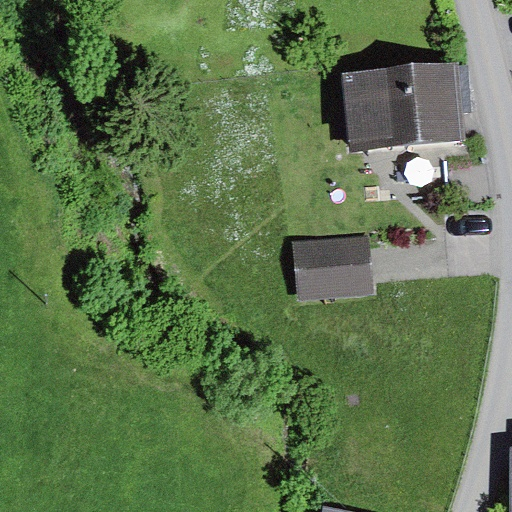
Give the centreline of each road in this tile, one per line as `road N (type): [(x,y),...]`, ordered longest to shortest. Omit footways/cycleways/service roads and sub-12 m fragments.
road 1 (unclassified): [(511,190),(467,0)]
road 2 (unclassified): [(466,511),(511,361)]
